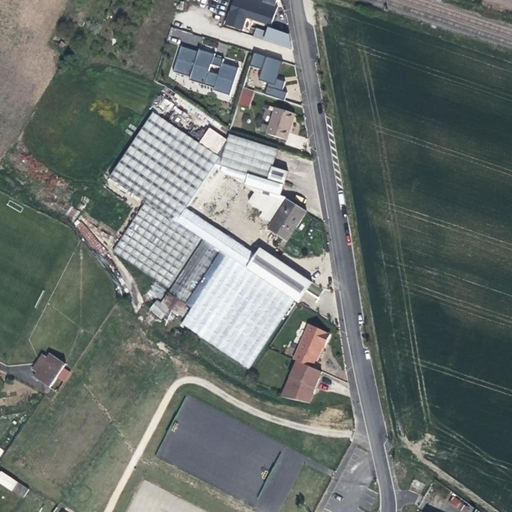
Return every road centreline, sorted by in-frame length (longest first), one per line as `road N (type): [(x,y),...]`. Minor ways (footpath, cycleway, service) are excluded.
road 1 (residential): [(296,0),(388,511)]
road 2 (track): [(372,417),(324,416),(231,389),(173,350),(138,308),(105,247),(0,184)]
